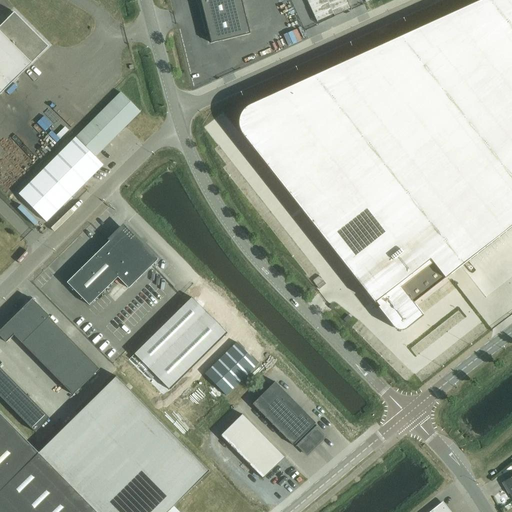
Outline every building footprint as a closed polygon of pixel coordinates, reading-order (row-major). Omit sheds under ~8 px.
[(200,0),(211,44),(250,34),(241,0),(200,0)] [(239,120),(239,122),(238,124),(239,126),(239,128),(240,130),(240,132),(241,134),(243,136),(242,136),(248,143),(267,167),(295,203),(327,243),(374,304),(375,303),(376,303),(379,307),(381,309),(382,311),(384,313),(385,315),(387,317),(388,319),(390,320),(391,322),(393,324),(395,326),(396,328),(398,329),(400,329),(402,329),(404,329),(406,328),(408,326),(410,325),(412,323),(414,321),(416,320),(420,316),(418,314),(416,312),(415,310),(413,308),(411,306),(413,304),(416,302),(432,289),(446,278),(452,273),(460,267),(488,245),(511,226),(511,0),(482,0),(445,17),(371,51),(282,91),(250,105),(250,106),(249,106),(247,107),(246,108),(244,110),(243,111),(242,113),(241,115),(240,116),(239,118),(239,120)] [(318,0),(309,4),(311,10),(328,3),(326,0),(318,0)] [(346,0),(339,0),(329,5),(331,9),(331,11),(348,3),(346,0)] [(328,3),(311,10),(314,16),(331,9),(329,5),(328,3)] [(348,3),(331,11),(333,15),(334,16),(334,17),(351,9),(350,7),(348,3)] [(331,9),(314,16),(317,22),(333,15),(331,11),(331,9)] [(0,95),(49,47),(14,13),(0,26),(0,95)] [(140,112),(121,93),(75,138),(95,157),(140,112)] [(44,119),(40,122),(46,129),(50,126),(44,119)] [(75,137),(18,194),(46,222),(103,165),(95,157),(75,138),(75,137)] [(32,209),(30,211),(25,204),(19,209),(34,227),(42,220),(32,209)] [(156,261),(124,229),(111,242),(109,241),(67,283),(89,306),(118,278),(128,289),(142,275),(142,276),(156,262),(158,260),(158,259),(156,261)] [(192,298),(134,355),(170,391),(228,334),(192,298)] [(32,299),(0,330),(0,336),(6,343),(14,335),(73,395),(99,369),(89,358),(79,348),(48,318),(49,317),(32,299)] [(237,343),(205,374),(213,383),(226,396),(239,383),(258,364),(254,360),(250,356),(244,350),(241,347),(237,343)] [(0,396),(35,432),(49,418),(0,367),(0,365),(2,363),(0,361),(0,396)] [(0,413),(0,511),(168,511),(209,471),(116,377),(39,453),(0,413)] [(289,396),(275,382),(252,404),(293,446),(294,444),(295,444),(296,443),(297,445),(295,446),(296,447),(298,445),(307,455),(313,449),(312,448),(318,442),(318,443),(325,437),(315,428),(317,426),(317,425),(315,427),(313,426),(315,425),(315,424),(316,423),(309,416),(305,420),(285,400),(289,396)] [(285,457),(242,414),(220,436),(263,479),(285,457)] [(511,476),(502,483),(506,489),(507,488),(511,496),(511,476)] [(449,511),(443,503),(431,511),(449,511)]
